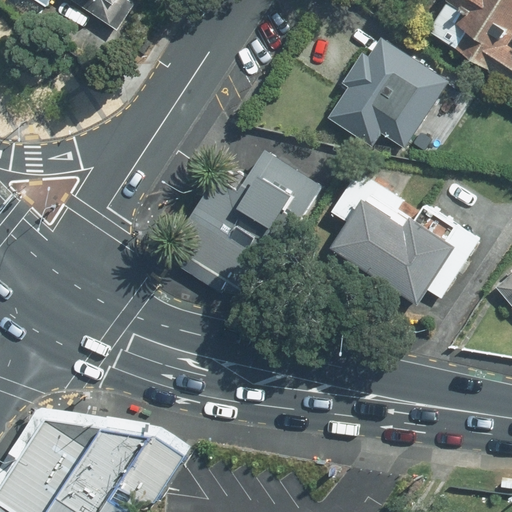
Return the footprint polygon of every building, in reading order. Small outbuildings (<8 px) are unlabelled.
[(138,0),(17,0),(44,19),(57,0),(70,0),(115,32),(138,0)] [(511,0),(459,0),(435,34),(511,88),(511,0)] [(454,81),(381,32),(321,121),(409,148),(454,81)] [(324,191),(266,152),(236,194),(214,179),(175,236),(191,247),(178,266),(208,286),(219,294),(232,275),(240,280),(284,216),(299,227),(324,191)] [(414,231),(371,202),(331,262),(422,324),(477,243),(428,210),(414,231)] [(511,272),(498,284),(511,300),(511,272)] [(0,479),(0,511),(149,511),(181,460),(190,446),(158,427),(66,414),(41,410),(0,479)]
